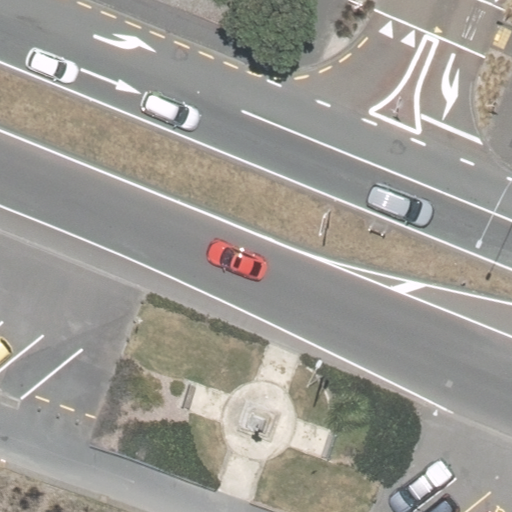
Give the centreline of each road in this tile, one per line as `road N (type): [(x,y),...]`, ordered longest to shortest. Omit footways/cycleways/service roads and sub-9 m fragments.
road 1 (primary): [(511,383),(0,168)]
road 2 (primary): [(0,26),(368,165)]
road 3 (residential): [(437,0),(368,165)]
road 4 (primary): [(368,165),(511,223)]
